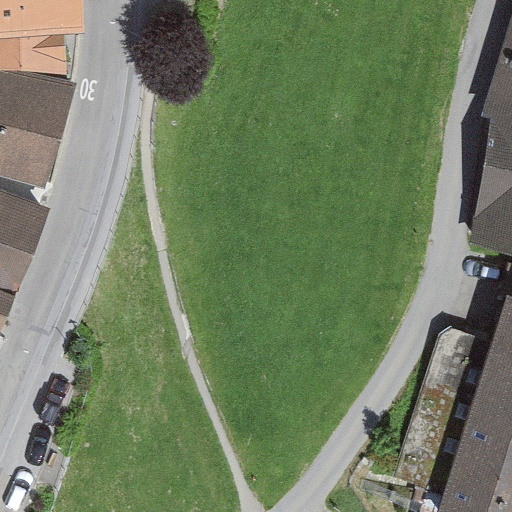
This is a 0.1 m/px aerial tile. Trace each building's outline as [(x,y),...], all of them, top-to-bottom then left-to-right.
[(0,0),(0,71),(3,71),(49,80),(47,33),(65,32),(63,0),(0,0)] [(511,9),(478,117),(491,118),(478,246),(511,246),(511,9)] [(70,95),(0,72),(0,179),(39,192),(70,95)] [(0,281),(25,222),(0,211),(0,281)] [(511,511),(511,291),(502,288),(430,511),(511,511)]
